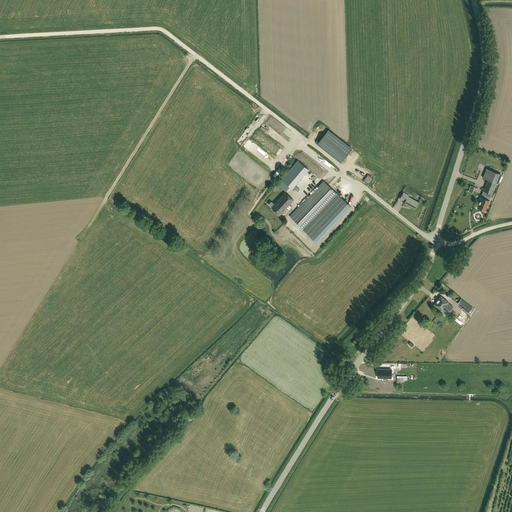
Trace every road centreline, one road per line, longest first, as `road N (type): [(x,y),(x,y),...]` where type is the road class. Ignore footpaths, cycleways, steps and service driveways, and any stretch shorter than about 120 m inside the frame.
road 1 (track): [(305,139),(159,29),(0,37)]
road 2 (tertiary): [(262,511),(336,392),(409,297),(435,242)]
road 3 (tertiary): [(435,242),(483,76),(473,0)]
